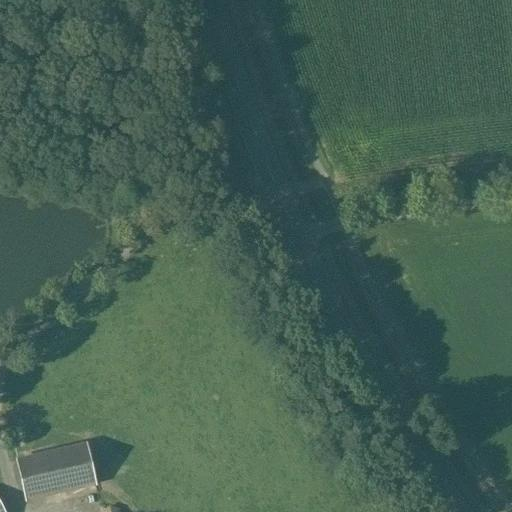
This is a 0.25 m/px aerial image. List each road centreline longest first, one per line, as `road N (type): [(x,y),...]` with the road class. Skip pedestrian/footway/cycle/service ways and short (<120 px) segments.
road 1 (tertiary): [(458,511),(323,295),(276,194),(212,0)]
road 2 (track): [(297,237),(392,211),(511,198)]
